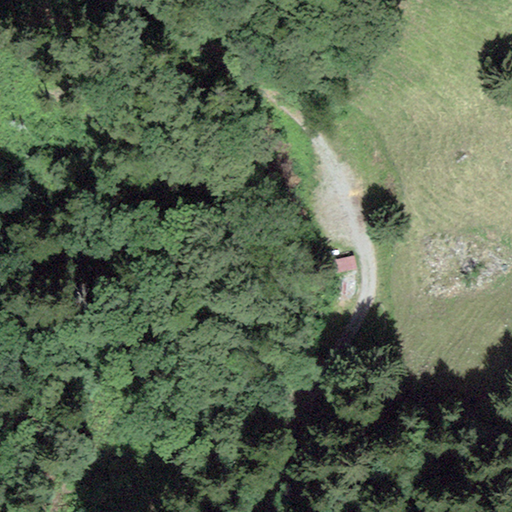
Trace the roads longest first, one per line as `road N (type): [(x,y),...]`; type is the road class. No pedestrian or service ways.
road 1 (track): [(272,511),(301,392),(360,318),(369,260),(356,183),(323,134),(143,0)]
road 2 (track): [(354,325),(376,337),(394,393),(417,403),(511,390)]
